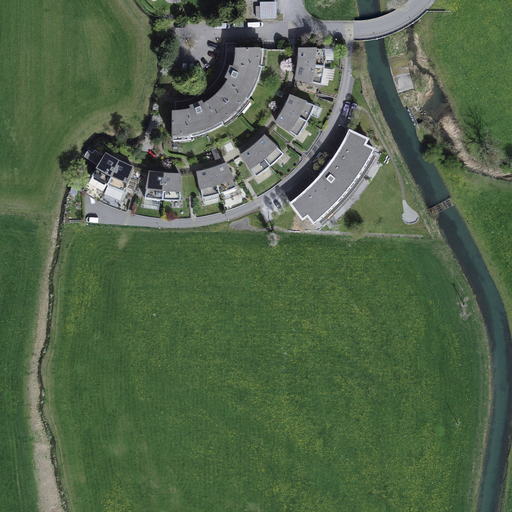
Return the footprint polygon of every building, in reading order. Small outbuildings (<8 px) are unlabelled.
[(276,18),(276,3),(261,3),(261,7),(256,7),(256,18),(276,18)] [(333,61),(333,50),(299,49),(298,64),(324,67),(325,61),(333,61)] [(262,67),(259,66),(260,50),(237,50),(226,50),(226,59),(222,70),(216,81),(211,87),(235,111),(245,98),(248,100),(255,88),(260,76),(262,67)] [(337,100),(340,87),(343,69),(344,50),(333,50),(333,61),(325,61),(324,67),(323,76),(321,85),(319,94),(337,100)] [(296,79),(321,85),(323,76),(324,67),(298,64),(296,79)] [(183,101),(175,102),(176,112),(173,112),(173,136),(174,136),(190,134),(190,138),(199,135),(212,131),(223,124),(222,122),(235,111),(211,87),(205,92),(194,98),(183,101)] [(312,112),(315,106),(290,96),(284,110),(307,122),(312,112)] [(222,122),(223,124),(237,113),(248,100),(245,98),(235,111),(222,122)] [(316,144),(324,131),(330,117),(336,103),(326,100),(324,105),(316,103),(315,106),(312,112),(307,122),(303,130),(298,137),(292,145),(307,157),(316,144)] [(276,122),(298,137),(303,130),(307,122),(284,110),(276,122)] [(365,145),(368,139),(350,131),(336,155),(325,171),(312,186),(291,204),(302,219),(307,216),(313,224),(325,214),(347,191),(358,176),(367,162),(374,150),(365,145)] [(277,161),(284,154),(265,136),(254,146),(271,167),(277,161)] [(242,155),(256,177),(262,173),(271,167),(254,146),(242,155)] [(270,190),(282,181),(294,171),(304,160),(290,148),(284,154),(277,161),(271,167),(262,173),(256,177),(248,182),(257,198),(270,190)] [(103,192),(107,185),(119,162),(106,154),(92,177),(89,184),(103,192)] [(107,185),(124,192),(133,168),(119,162),(107,185)] [(234,189),(237,188),(226,164),(212,169),(220,194),(234,189)] [(198,173),(203,199),(211,197),(220,194),(212,169),(198,173)] [(150,172),(145,198),(153,199),(163,201),(165,174),(150,172)] [(172,201),(181,201),(180,175),(165,174),(163,201),(172,201)] [(130,204),(124,203),(126,193),(124,192),(107,185),(103,192),(89,184),(92,177),(82,192),(99,202),(113,208),(128,213),(130,204)] [(211,216),(226,212),(240,207),(254,200),(250,194),(245,197),(242,192),(237,195),(234,189),(220,194),(211,197),(203,199),(194,200),(196,218),(211,216)] [(192,219),(190,200),(181,201),(172,201),(163,201),(153,199),(145,198),(136,196),(131,214),(146,217),(161,219),(177,220),(192,219)]
